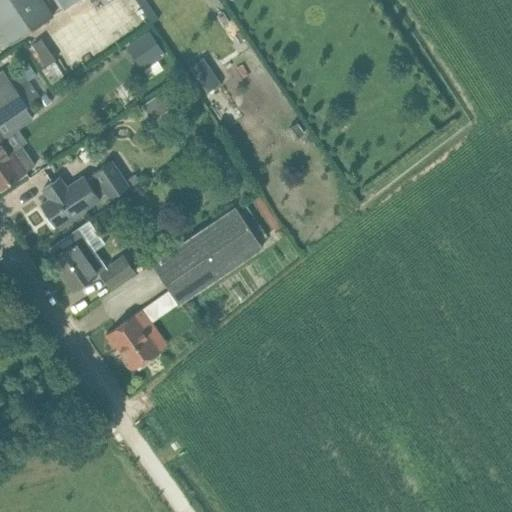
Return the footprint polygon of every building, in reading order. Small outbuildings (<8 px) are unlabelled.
[(0,0),(0,25),(12,44),(52,17),(41,0),(0,0)] [(149,30),(127,45),(141,66),(163,52),(149,30)] [(11,80),(0,86),(0,122),(10,116),(39,97),(28,81),(16,89),(11,80)] [(148,106),(157,120),(171,110),(163,97),(148,106)] [(0,134),(0,186),(1,188),(36,164),(23,145),(12,152),(0,134)] [(50,198),(49,198),(41,204),(58,229),(83,212),(82,210),(106,193),(110,199),(131,184),(112,158),(92,172),(93,174),(86,179),(84,175),(68,186),(62,176),(44,188),(50,198)] [(214,160),(202,168),(209,179),(221,172),(214,160)] [(246,201),(237,207),(152,263),(178,303),(262,247),(259,241),(268,235),(246,201)] [(79,227),(48,249),(53,256),(50,258),(73,290),(96,274),(98,275),(102,272),(101,271),(107,267),(79,227)] [(102,272),(112,287),(135,272),(124,256),(107,267),(101,271),(102,272)] [(153,322),(145,309),(108,332),(116,345),(118,344),(133,368),(137,366),(139,369),(151,361),(149,358),(160,351),(145,328),(153,322)]
